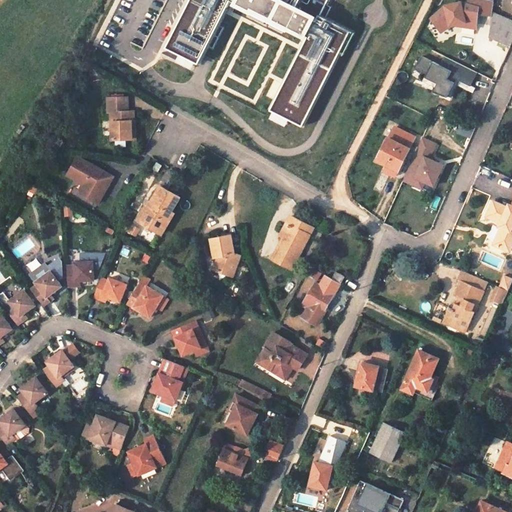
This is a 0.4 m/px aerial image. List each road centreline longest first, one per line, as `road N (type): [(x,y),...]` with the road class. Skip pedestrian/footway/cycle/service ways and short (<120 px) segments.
road 1 (residential): [(262,511),(383,234)]
road 2 (residential): [(383,234),(430,248),(511,68)]
road 3 (residential): [(337,203),(337,181),(429,0)]
road 4 (residential): [(337,203),(321,202),(187,129),(169,154)]
road 5 (residential): [(0,382),(12,362),(58,326),(118,344)]
road 6 (residential): [(118,344),(102,389),(130,400),(146,355)]
